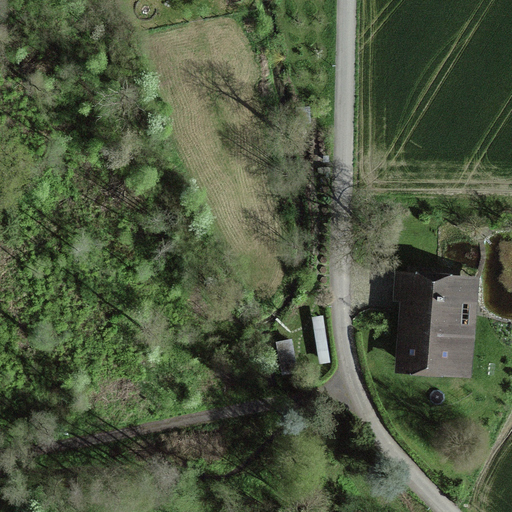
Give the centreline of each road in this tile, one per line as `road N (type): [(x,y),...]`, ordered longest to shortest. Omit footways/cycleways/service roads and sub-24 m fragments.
road 1 (residential): [(347,0),(344,345),(375,424),(447,511)]
road 2 (track): [(0,455),(355,388)]
